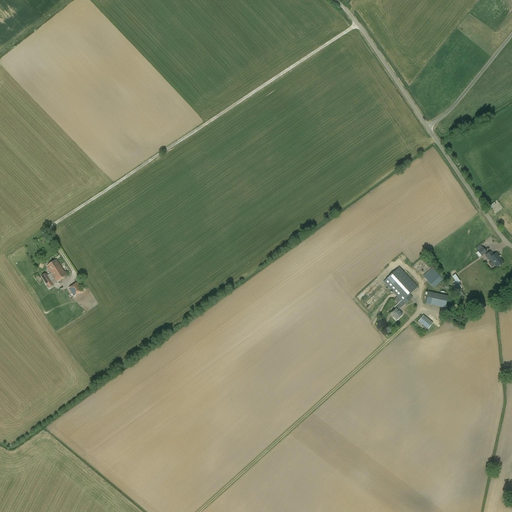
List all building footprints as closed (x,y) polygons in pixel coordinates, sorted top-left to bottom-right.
[(481,256),(487,252),(482,247),(482,248),(480,245),(476,248),(478,251),(477,251),(481,256)] [(496,253),(493,255),(490,251),(485,255),(489,261),(490,260),(491,262),(488,264),(491,268),(494,265),(497,268),(503,263),(496,253)] [(430,265),(428,267),(420,259),(413,266),(433,289),(443,280),(430,265)] [(46,267),(51,273),(47,276),(46,273),(41,277),(49,288),(53,285),(57,282),(57,283),(67,276),(56,260),(46,267)] [(402,315),(398,311),(413,298),(410,295),(418,287),(399,267),(383,282),(397,297),(394,300),(398,304),(394,307),(396,309),(390,314),(396,321),(402,315)] [(455,281),(453,282),(454,284),(456,282),(456,283),(453,285),(460,296),(463,294),(460,291),(461,290),(458,286),(460,285),(459,283),(460,282),(455,274),(452,277),(455,281)] [(68,288),(74,297),(83,291),(81,289),(84,287),(83,285),(80,287),(77,282),(68,288)] [(361,300),(372,289),(368,286),(357,297),(361,300)] [(446,308),(449,296),(428,292),(426,304),(446,308)] [(418,322),(428,330),(433,323),(423,316),(418,322)]
